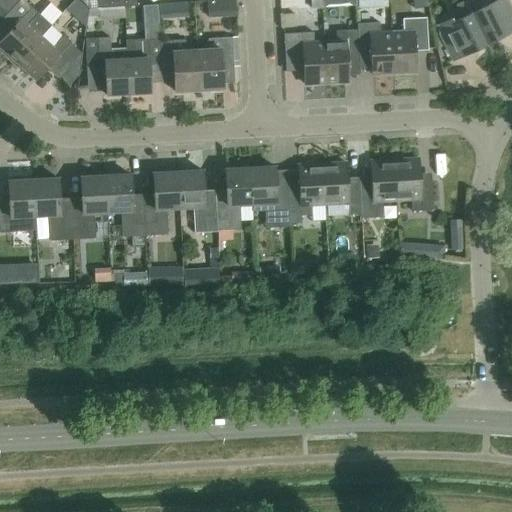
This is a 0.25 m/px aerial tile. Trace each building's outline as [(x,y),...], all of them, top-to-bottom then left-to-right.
[(50,26),(38,14),(21,0),(0,0),(0,15),(3,18),(1,19),(12,29),(0,41),(0,49),(15,63),(39,37),(50,26)] [(95,0),(96,9),(136,6),(135,0),(95,0)] [(235,0),(207,2),(208,18),(236,17),(235,0)] [(362,0),(362,16),(393,17),(393,0),(362,0)] [(474,0),(467,0),(464,2),(486,45),(505,36),(504,34),(511,29),(511,13),(505,0),(497,0),(479,9),(474,0)] [(486,45),(464,2),(456,6),(462,18),(452,22),(450,19),(437,25),(439,36),(451,60),(466,53),(467,55),(486,45)] [(52,4),(45,18),(60,25),(67,11),(52,4)] [(170,5),(159,5),(161,20),(171,20),(170,5)] [(130,20),(129,7),(104,8),(105,21),(130,20)] [(402,33),(391,33),(393,74),(415,73),(414,46),(427,45),(426,18),(402,19),(402,33)] [(160,63),(159,42),(158,23),(146,24),(147,40),(137,41),(137,49),(125,50),(128,95),(150,93),(148,63),(160,63)] [(371,75),(393,74),(391,33),(378,34),(378,23),(373,23),(356,24),(356,30),(358,55),(370,54),(371,75)] [(50,26),(39,37),(15,63),(35,81),(50,64),(60,73),(63,71),(73,80),(78,75),(81,55),(79,53),(50,26)] [(336,42),(323,43),(325,84),(347,82),(346,61),(358,61),(358,55),(356,30),(335,31),(336,42)] [(303,85),(325,84),(323,43),(313,44),(312,33),(283,34),(284,59),(302,58),(303,85)] [(128,95),(125,50),(110,51),(109,38),(84,39),(85,67),(104,66),(105,96),(128,95)] [(196,51),(198,91),(222,90),(221,69),(233,68),(231,38),(207,39),(207,50),(196,51)] [(159,42),(160,63),(161,72),(173,71),(174,92),(198,91),(196,51),(185,51),(184,40),(159,42)] [(393,161),(396,201),(410,200),(411,212),(432,210),(431,182),(419,183),(418,159),(393,161)] [(381,201),(396,201),(393,161),(369,162),(371,187),(359,188),(360,214),(360,218),(382,217),(381,201)] [(321,165),(323,205),(347,203),(348,214),(360,214),(359,188),(347,189),(345,163),(321,165)] [(310,205),(323,205),(321,165),(297,166),(299,192),(287,192),(288,224),(301,223),(300,216),(311,215),(310,205)] [(274,167),(249,169),(251,205),(263,204),(265,228),(288,227),(288,224),(287,192),(275,193),(274,167)] [(251,205),(249,169),(224,170),(225,195),(214,196),(216,231),(239,230),(238,205),(251,205)] [(216,231),(214,196),(203,197),(202,171),(177,173),(179,208),(192,208),(193,233),(216,231)] [(153,199),(142,200),(144,236),(166,235),(165,209),(179,208),(177,173),(152,174),(153,199)] [(129,175),(104,177),(106,212),(120,212),(121,237),(130,237),(130,247),(142,247),(142,236),(144,236),(142,200),(131,201),(129,175)] [(93,213),(106,212),(104,177),(79,178),(81,203),(70,204),(71,240),(94,239),(93,213)] [(49,241),(71,240),(70,204),(58,205),(57,179),(32,181),(34,216),(47,216),(49,241)] [(34,216),(32,181),(7,182),(8,207),(0,207),(0,232),(22,231),(21,217),(34,216)] [(208,237),(210,263),(223,262),(222,237),(208,237)] [(424,245),(399,243),(398,257),(422,259),(424,245)] [(99,272),(100,283),(117,282),(116,271),(99,272)]
